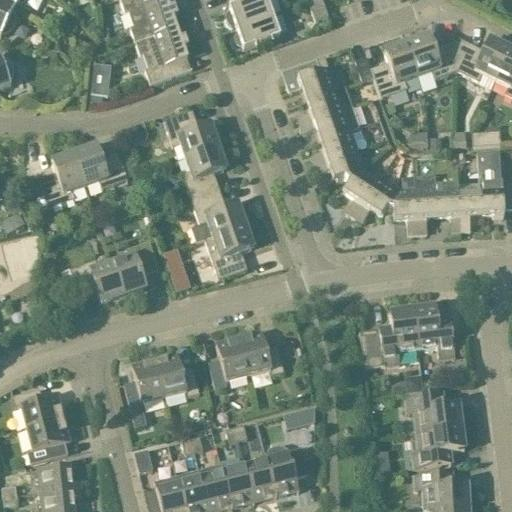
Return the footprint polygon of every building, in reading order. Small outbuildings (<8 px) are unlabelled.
[(0,0),(0,6),(13,13),(15,9),(18,8),(19,8),(21,7),(22,6),(24,5),(25,4),(26,2),(27,1),(27,0),(0,0)] [(163,0),(131,0),(119,4),(124,19),(127,18),(132,31),(129,32),(134,47),(175,32),(172,22),(176,20),(173,11),(168,12),(163,0)] [(264,0),(236,0),(239,8),(228,12),(229,16),(227,18),(226,21),(226,25),(228,27),(230,29),(234,30),(235,32),(271,20),(264,0)] [(330,29),(320,2),(319,2),(319,3),(308,7),(307,7),(316,33),(330,29)] [(13,13),(0,6),(0,40),(1,38),(3,38),(4,38),(7,37),(9,35),(10,33),(11,33),(12,30),(13,28),(14,27),(14,25),(14,22),(14,20),(13,19),(12,17),(12,16),(13,13)] [(271,20),(235,32),(236,36),(234,38),(233,41),(233,45),(235,48),(238,49),(241,50),(242,54),(254,50),(256,55),(271,49),(269,44),(279,41),(271,20)] [(175,32),(134,47),(139,62),(142,60),(147,74),(144,75),(149,90),(190,76),(182,52),(187,51),(183,42),(179,43),(175,32)] [(107,33),(97,33),(97,45),(108,44),(107,33)] [(427,40),(405,48),(417,82),(430,77),(433,84),(456,76),(458,43),(431,53),(427,40)] [(483,56),(458,43),(456,76),(478,87),(481,80),(494,87),(510,54),(489,44),(483,56)] [(387,68),(369,74),(373,85),(379,103),(406,94),(403,87),(417,82),(405,48),(383,56),(387,68)] [(511,55),(510,54),(494,87),(507,93),(504,100),(511,103),(511,55)] [(0,94),(10,91),(8,87),(9,86),(10,83),(11,81),(11,79),(11,76),(11,74),(10,73),(9,71),(9,70),(8,69),(7,67),(6,66),(5,65),(4,65),(2,63),(0,62),(0,94)] [(299,95),(303,106),(335,95),(324,62),(315,65),(319,76),(284,89),(287,99),(299,95)] [(373,85),(369,74),(365,63),(354,67),(362,89),(373,85)] [(94,69),(91,99),(106,100),(108,85),(100,85),(101,70),(94,69)] [(335,95),(303,106),(307,117),(295,121),(299,130),(351,112),(344,92),(335,95)] [(391,106),(384,109),(388,119),(395,116),(391,106)] [(351,112),(299,130),(302,139),(313,135),(317,147),(349,135),(349,136),(358,132),(351,112)] [(183,163),(217,152),(210,129),(197,134),(191,116),(162,126),(172,152),(179,150),(183,163)] [(310,162),(313,171),(356,156),(349,136),(349,135),(317,147),(321,158),(310,162)] [(425,138),(408,139),(409,152),(426,151),(425,138)] [(471,140),(472,151),(472,153),(500,151),(499,138),(471,140)] [(439,143),(429,144),(430,154),(440,153),(439,143)] [(72,158),(84,192),(98,187),(100,194),(127,185),(117,156),(99,163),(95,150),(72,158)] [(181,179),(190,206),(219,196),(213,178),(225,174),(217,152),(183,163),(188,177),(181,179)] [(356,156),(313,171),(316,180),(327,176),(332,189),(343,185),(345,188),(362,173),(356,156)] [(478,190),(480,224),(502,222),(502,215),(511,213),(511,187),(500,188),(498,157),(476,158),(478,190)] [(71,196),(84,192),(72,158),(50,166),(54,178),(37,184),(47,213),(73,204),(71,196)] [(362,173),(345,188),(347,190),(340,200),(351,207),(345,217),(353,223),(378,184),(362,173)] [(413,181),(414,193),(413,193),(416,239),(426,239),(425,227),(425,222),(436,222),(435,192),(434,180),(413,181)] [(378,184),(353,223),(361,228),(368,218),(379,226),(385,216),(388,217),(394,194),(378,184)] [(478,190),(456,191),(459,237),(469,236),(468,224),(480,224),(478,190)] [(456,191),(435,192),(436,222),(437,226),(449,226),(449,237),(459,237),(456,191)] [(394,194),(388,217),(392,218),(392,229),(406,228),(406,240),(416,239),(413,193),(394,194)] [(194,248),(211,242),(245,230),(237,208),(224,212),(219,196),(190,206),(198,230),(189,233),(194,248)] [(252,253),(245,230),(211,242),(215,256),(208,258),(217,285),(246,275),(240,257),(252,253)] [(0,246),(9,282),(33,276),(23,240),(0,246)] [(124,263),(110,268),(122,302),(145,294),(140,281),(158,275),(148,246),(121,256),(124,263)] [(100,309),(122,302),(110,268),(97,272),(95,265),(68,274),(78,303),(96,297),(100,309)] [(183,282),(173,285),(175,295),(186,292),(183,282)] [(411,315),(416,355),(436,352),(437,364),(453,362),(448,325),(436,326),(434,312),(411,315)] [(397,357),(416,355),(411,315),(388,318),(390,332),(358,336),(363,374),(398,369),(397,357)] [(260,337),(237,343),(247,381),(269,375),(271,380),(283,377),(276,350),(264,353),(260,337)] [(225,387),(247,381),(237,343),(215,349),(219,365),(207,368),(214,395),(226,392),(225,387)] [(153,365),(163,403),(185,397),(186,402),(198,399),(191,372),(180,375),(176,359),(153,365)] [(140,409),(163,403),(153,365),(130,371),(134,387),(123,390),(134,432),(146,429),(140,409)] [(464,377),(456,378),(458,387),(466,386),(464,377)] [(421,395),(420,383),(404,386),(390,388),(392,399),(421,395)] [(19,412),(25,434),(63,424),(57,402),(41,406),(38,394),(11,401),(14,413),(19,412)] [(412,418),(414,438),(460,432),(457,408),(443,410),(441,398),(404,403),(406,419),(412,418)] [(301,415),(305,429),(313,427),(313,412),(301,415)] [(63,424),(25,434),(30,456),(25,458),(29,470),(56,463),(53,451),(69,447),(63,424)] [(242,430),(233,433),(237,446),(246,444),(242,430)] [(460,432),(414,438),(417,457),(411,458),(413,474),(450,469),(449,457),(463,455),(460,432)] [(228,448),(237,446),(233,433),(224,435),(228,448)] [(198,442),(189,444),(193,458),(202,455),(198,442)] [(184,460),(193,458),(189,444),(180,446),(184,460)] [(266,466),(275,502),(298,497),(294,483),(308,479),(301,452),(286,456),(286,457),(284,455),(281,453),(277,453),(270,455),(267,457),(265,460),(265,463),(266,466)] [(147,455),(133,458),(137,472),(138,478),(152,474),(147,455)] [(266,466),(243,472),(253,508),(275,502),(266,466)] [(388,469),(376,471),(377,480),(390,478),(388,469)] [(38,498),(80,494),(79,486),(70,487),(68,471),(36,475),(38,498)] [(243,472),(221,478),(230,511),(237,511),(253,508),(243,472)] [(230,511),(221,478),(199,483),(206,511),(230,511)] [(421,511),(466,511),(466,490),(451,490),(451,478),(413,480),(414,496),(421,496),(421,511)] [(206,511),(199,483),(177,489),(183,511),(206,511)] [(158,511),(183,511),(177,489),(154,495),(158,511)] [(0,496),(0,502),(16,500),(15,491),(0,492),(0,496)] [(38,498),(39,511),(72,511),(72,502),(81,501),(80,494),(38,498)] [(17,510),(16,500),(0,502),(1,511),(17,510)]
